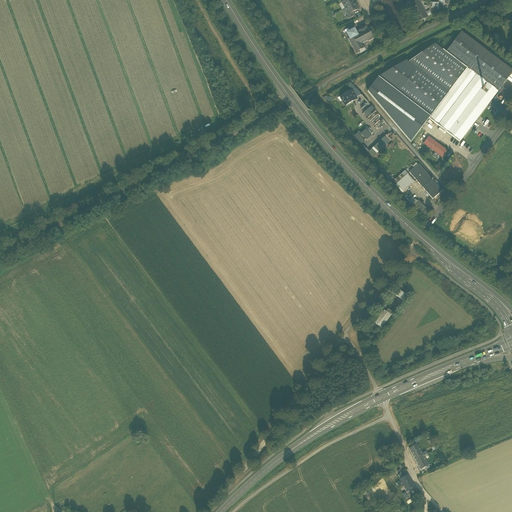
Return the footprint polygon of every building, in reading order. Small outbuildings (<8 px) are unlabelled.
[(342,3),(345,8),(354,3),(352,0),(346,0),(345,1),(342,3)] [(387,0),(382,1),(384,13),(392,12),(389,0),(387,0)] [(425,13),(417,0),(412,0),(410,1),(412,4),(409,5),(418,22),(427,17),(425,13)] [(358,9),(354,3),(345,8),(348,14),(353,12),(358,9)] [(348,39),(356,54),(360,52),(359,51),(364,48),(362,44),(368,41),(368,42),(374,39),(371,33),(372,32),(370,28),(366,29),(365,28),(359,31),(360,32),(356,34),(354,30),(347,34),(349,38),(348,39)] [(511,70),(461,32),(446,52),(468,68),(467,69),(498,92),(511,72),(511,70)] [(408,62),(416,68),(398,92),(430,116),(467,69),(468,68),(446,52),(443,50),(435,44),(408,62)] [(411,142),(429,119),(430,116),(398,92),(416,68),(408,62),(406,61),(378,77),(367,91),(411,142)] [(498,92),(467,69),(430,116),(429,119),(460,142),(498,92)] [(352,90),(356,98),(361,95),(356,88),(352,90)] [(340,97),(345,106),(357,99),(356,98),(352,90),(340,97)] [(375,111),(371,106),(363,113),(367,118),(375,111)] [(371,136),(366,129),(360,134),(366,140),(371,136)] [(358,133),(354,136),(361,145),(365,142),(358,133)] [(368,153),(373,157),(389,142),(385,137),(368,153)] [(424,144),(428,147),(433,141),(429,137),(424,144)] [(440,156),(442,158),(447,151),(433,141),(428,147),(435,152),(440,156)] [(434,170),(438,176),(444,167),(439,163),(434,170)] [(409,173),(429,195),(439,187),(432,180),(433,179),(432,179),(419,164),(418,165),(414,168),(409,173)] [(393,181),(396,184),(408,174),(404,171),(393,181)] [(396,184),(403,192),(414,182),(408,174),(396,184)] [(442,191),(439,187),(429,195),(433,199),(442,191)] [(413,206),(417,202),(412,197),(408,201),(413,206)] [(418,210),(422,215),(427,209),(422,205),(418,201),(417,202),(413,206),(418,210)] [(396,296),(402,301),(406,295),(400,290),(396,296)] [(375,323),(381,328),(391,316),(384,311),(375,323)] [(409,449),(420,470),(426,467),(428,466),(423,457),(420,451),(417,445),(409,449)] [(400,480),(407,492),(414,488),(407,476),(400,480)]
